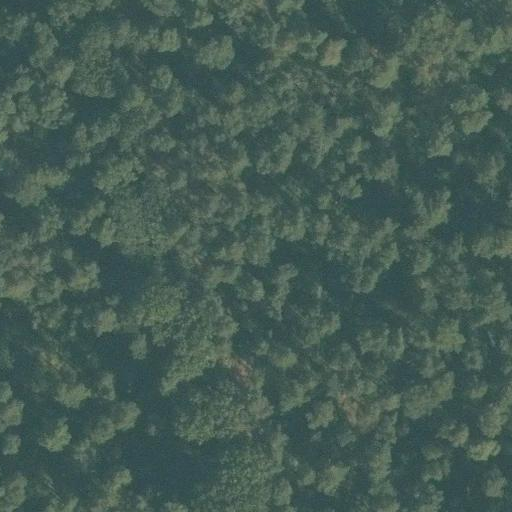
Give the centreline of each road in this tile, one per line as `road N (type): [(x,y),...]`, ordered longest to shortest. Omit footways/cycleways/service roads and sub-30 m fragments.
road 1 (track): [(243,511),(75,0)]
road 2 (track): [(401,0),(393,511)]
